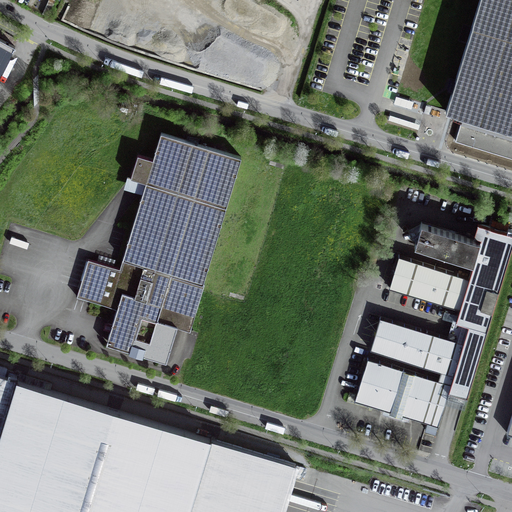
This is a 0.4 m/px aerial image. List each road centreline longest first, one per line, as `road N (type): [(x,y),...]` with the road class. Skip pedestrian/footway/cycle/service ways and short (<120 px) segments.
road 1 (residential): [(511,180),(93,51),(0,3)]
road 2 (residential): [(0,339),(511,493)]
